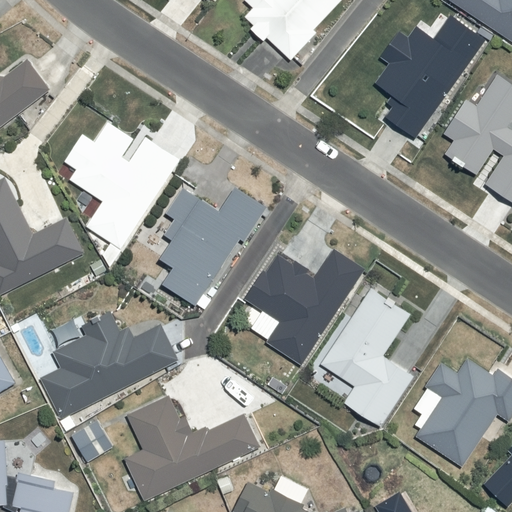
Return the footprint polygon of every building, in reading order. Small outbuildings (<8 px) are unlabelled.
[(243,0),(251,7),(243,15),(252,23),(248,27),(263,40),(265,37),(289,59),(315,30),(313,28),(338,0),(243,0)] [(511,0),(448,0),(511,41),(511,0)] [(386,112),(418,136),(489,42),(453,15),(437,36),(421,24),(403,48),(390,38),(377,56),(389,65),(375,84),(395,99),(386,112)] [(0,128),(49,88),(28,61),(4,80),(0,74),(0,128)] [(489,184),(511,198),(511,81),(502,76),(483,106),(472,99),(449,134),(458,140),(449,154),(480,175),(497,149),(507,156),(489,184)] [(83,133),(65,160),(77,167),(69,178),(102,199),(86,225),(121,247),(180,156),(146,134),(129,160),(122,155),(134,137),(107,119),(94,140),(83,133)] [(5,176),(0,178),(0,292),(84,251),(66,215),(33,232),(5,176)] [(216,298),(208,293),(267,209),(241,190),(226,213),(190,188),(171,215),(178,220),(168,235),(178,242),(166,259),(178,267),(168,281),(199,303),(208,310),(216,298)] [(261,267),(241,299),(276,321),(263,342),(300,366),(363,267),(333,248),(314,278),(305,272),(307,268),(294,260),(292,263),(277,253),(266,271),(261,267)] [(375,288),(324,364),(357,387),(347,403),(383,427),(418,374),(387,354),(414,314),(375,288)] [(43,378),(62,417),(181,357),(165,326),(140,338),(135,327),(124,333),(113,311),(86,325),(90,333),(59,349),(68,366),(43,378)] [(0,394),(22,381),(0,345),(0,394)] [(441,396),(414,436),(461,466),(496,413),(508,420),(511,413),(511,376),(497,366),(492,374),(467,357),(456,373),(440,362),(425,385),(441,396)] [(149,448),(128,458),(147,499),(261,447),(247,415),(199,436),(179,394),(133,415),(149,448)] [(103,421),(77,434),(90,460),(116,446),(103,421)] [(10,443),(0,443),(0,506),(12,506),(10,443)] [(509,462),(487,482),(507,506),(511,500),(511,444),(502,454),(509,462)] [(60,482),(24,475),(18,508),(28,510),(27,511),(73,511),(78,492),(59,488),(60,482)] [(365,511),(362,503),(339,511),(314,511),(306,503),(257,479),(240,511),(365,511)] [(411,511),(399,490),(374,505),(377,511),(411,511)]
